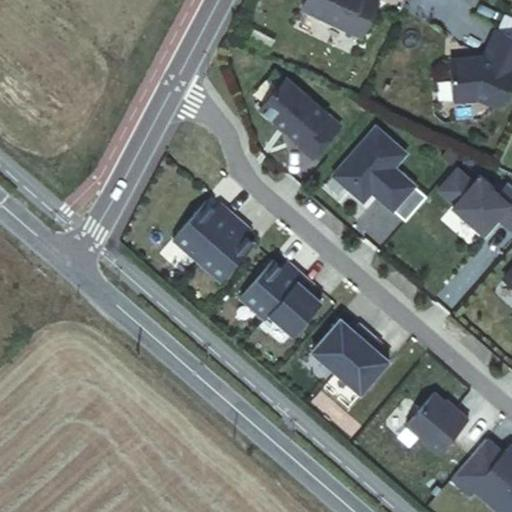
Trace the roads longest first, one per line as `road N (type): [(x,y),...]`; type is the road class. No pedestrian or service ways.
road 1 (residential): [(180,64),(236,116),(244,161),(349,268),(511,397)]
road 2 (residential): [(354,511),(71,268)]
road 3 (residential): [(71,268),(180,64)]
